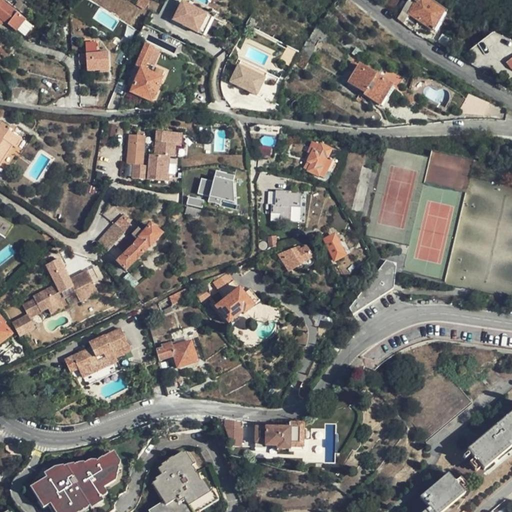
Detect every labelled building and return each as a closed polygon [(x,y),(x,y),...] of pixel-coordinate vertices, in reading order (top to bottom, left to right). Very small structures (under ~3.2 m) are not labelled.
[(423,0),(416,0),(414,6),(408,14),(432,30),(442,13),(423,0)] [(23,18),(0,1),(0,18),(15,30),(23,18)] [(408,14),(414,6),(407,1),(401,13),(407,17),(408,14)] [(206,16),(182,4),(172,21),(196,33),(206,16)] [(212,19),(206,16),(196,33),(202,36),(212,19)] [(326,40),(315,32),(315,33),(310,42),(318,47),(320,44),(322,45),(326,40)] [(511,48),(487,39),(475,48),(486,63),(511,73),(511,48)] [(310,42),(308,45),(316,51),(318,47),(310,42)] [(135,83),(133,88),(131,92),(144,98),(151,102),(152,102),(162,80),(143,72),(154,48),(145,44),(134,70),(139,73),(135,83)] [(308,45),(301,56),(309,61),(316,51),(308,45)] [(160,51),(154,48),(143,72),(162,80),(165,72),(153,67),(160,51)] [(86,54),(86,65),(98,64),(99,69),(107,69),(107,52),(86,54)] [(299,58),(294,66),(302,71),(307,64),(299,58)] [(266,74),(240,62),(237,67),(259,77),(250,94),(255,97),(266,74)] [(355,74),(361,66),(354,62),(348,70),(355,74)] [(396,88),(361,66),(355,74),(349,84),(365,93),(364,95),(381,105),(388,94),(392,95),(396,88)] [(259,77),(237,67),(229,84),(250,94),(259,77)] [(484,113),(489,103),(470,95),(460,111),(484,113)] [(15,148),(21,139),(9,131),(11,128),(1,122),(0,122),(0,164),(12,147),(15,148)] [(280,135),(280,127),(270,126),(258,124),(249,129),(250,133),(280,135)] [(126,163),(130,163),(141,164),(142,136),(127,135),(126,163)] [(141,164),(130,163),(130,171),(165,173),(167,152),(175,152),(176,144),(178,144),(178,138),(152,135),(151,152),(147,152),(146,164),(141,164)] [(325,157),(328,158),(331,151),(320,146),(318,152),(314,150),(308,163),(311,165),(309,171),(319,176),(323,168),(320,167),(325,157)] [(227,203),(235,176),(217,171),(208,203),(220,206),(221,202),(227,203)] [(288,190),(275,190),(276,218),(281,217),(282,222),(293,221),(293,207),(302,206),(301,192),(288,193),(288,190)] [(306,192),(301,192),(302,206),(293,207),(293,221),(307,221),(306,192)] [(187,197),(185,204),(200,208),(202,201),(187,197)] [(200,208),(185,204),(183,213),(196,216),(198,217),(200,208)] [(0,234),(4,238),(12,225),(0,217),(0,234)] [(130,240),(114,225),(97,243),(106,252),(112,245),(120,251),(130,240)] [(150,246),(159,235),(150,226),(138,240),(116,263),(124,270),(148,246),(150,246)] [(344,256),(334,237),(325,241),(335,261),(344,256)] [(289,272),(313,257),(305,247),(297,253),(295,249),(279,255),(289,272)] [(58,259),(45,265),(56,287),(32,298),(33,301),(22,307),(27,317),(12,324),(19,338),(34,331),(29,321),(48,312),(65,304),(62,298),(74,291),(77,298),(80,302),(97,293),(86,272),(69,280),(58,259)] [(381,266),(397,272),(399,266),(385,260),(381,266)] [(353,314),(391,287),(397,272),(381,266),(349,306),(353,314)] [(123,279),(133,287),(137,281),(128,273),(123,279)] [(225,298),(238,288),(232,280),(218,289),(225,298)] [(188,286),(168,297),(171,304),(192,293),(188,286)] [(252,306),(238,288),(225,298),(218,289),(206,297),(227,323),(237,315),(238,317),(252,306)] [(65,304),(77,298),(74,291),(62,298),(65,304)] [(67,309),(65,304),(48,312),(51,317),(67,309)] [(125,316),(130,326),(139,321),(134,311),(125,316)] [(0,344),(10,337),(3,327),(6,324),(0,317),(0,344)] [(85,386),(121,369),(114,357),(112,353),(128,345),(120,330),(119,327),(87,343),(91,349),(72,358),(77,369),(85,386)] [(335,358),(341,349),(329,340),(323,348),(335,358)] [(164,349),(155,351),(158,361),(174,357),(177,368),(197,363),(191,342),(176,346),(175,343),(163,346),(164,349)] [(130,349),(128,345),(112,353),(114,357),(130,349)] [(63,362),(68,373),(77,369),(72,358),(63,362)] [(470,404),(444,371),(399,408),(427,440),(470,404)] [(174,381),(164,383),(167,394),(177,392),(174,381)] [(511,415),(471,450),(474,455),(487,471),(511,449),(511,415)] [(303,439),(304,429),(304,423),(289,424),(288,428),(256,427),(255,444),(266,444),(266,447),(276,447),(289,448),(303,448),(303,439)] [(240,438),(241,430),(230,428),(229,437),(240,438)] [(181,450),(188,462),(193,460),(185,447),(181,450)] [(113,451),(121,463),(124,459),(118,448),(113,451)] [(209,495),(198,477),(188,462),(181,450),(180,448),(158,462),(163,470),(152,477),(166,500),(151,509),(152,511),(193,511),(190,507),(209,495)] [(110,491),(106,484),(103,480),(118,471),(121,470),(122,466),(121,463),(113,451),(112,450),(94,461),(91,457),(82,463),(79,459),(70,465),(69,463),(67,464),(47,476),(35,484),(48,504),(54,501),(60,511),(69,511),(76,509),(77,511),(92,503),(91,501),(104,494),(104,495),(110,491)] [(47,476),(67,464),(66,462),(56,463),(43,471),(47,476)] [(103,480),(106,484),(116,477),(118,471),(103,480)] [(203,474),(198,477),(209,495),(190,507),(193,511),(216,496),(203,474)] [(443,511),(466,493),(451,474),(422,498),(429,507),(422,511),(443,511)] [(48,504),(35,484),(31,487),(43,507),(48,504)] [(91,501),(92,503),(94,506),(107,499),(104,495),(104,494),(91,501)] [(511,511),(511,508),(506,500),(491,511),(511,511)] [(60,511),(54,501),(48,504),(53,511),(60,511)]
